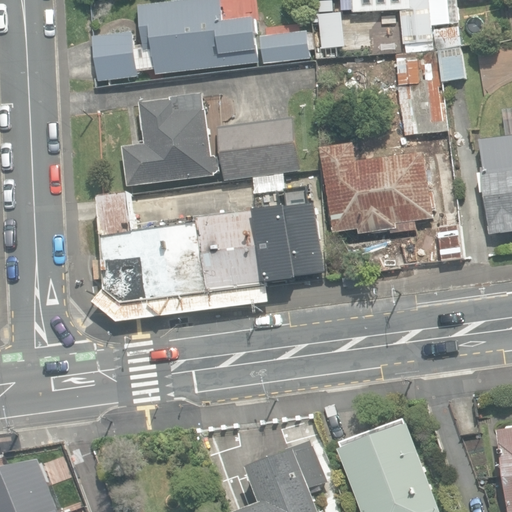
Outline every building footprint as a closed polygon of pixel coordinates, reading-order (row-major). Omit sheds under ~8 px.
[(155,52),(158,77),(262,64),(257,20),(240,22),(237,2),(223,4),(222,0),(204,0),(140,8),(146,53),(155,52)] [(323,0),(353,0),(355,15),(413,11),(412,0),(319,0),(320,0),(323,0)] [(436,49),(434,30),(434,27),(450,25),(446,0),(428,0),(430,13),(404,16),(408,53),(436,49)] [(459,27),(434,30),(436,49),(462,47),(459,27)] [(92,38),(99,84),(141,79),(135,32),(92,38)] [(262,37),(265,65),(311,60),(308,32),(262,37)] [(407,87),(415,141),(450,136),(443,83),(467,80),(463,50),(397,59),(401,88),(407,87)] [(125,148),(131,190),(217,177),(205,97),(142,106),(147,145),(125,148)] [(219,129),(226,183),(303,173),(295,118),(219,129)] [(485,193),(491,236),(511,233),(511,167),(508,137),(482,141),(486,170),(482,171),(483,174),(479,175),(481,194),(485,193)] [(360,232),(361,236),(391,232),(391,236),(418,232),(417,223),(434,221),(425,155),(359,164),(357,146),(323,150),(334,235),(360,232)] [(260,213),(269,286),(301,282),(300,277),(329,273),(319,206),(312,207),(310,189),(288,192),(290,210),(284,211),(282,193),(258,196),(260,213)] [(119,323),(215,311),(203,216),(138,223),(135,195),(105,199),(109,238),(114,289),(96,302),(119,323)] [(440,212),(445,263),(466,261),(461,210),(440,212)] [(203,216),(215,311),(271,304),(269,286),(260,213),(239,216),(238,212),(203,216)] [(94,260),(95,280),(105,279),(104,259),(94,260)] [(341,450),(363,511),(441,511),(411,425),(341,450)] [(511,511),(511,430),(500,432),(509,511),(511,511)] [(325,511),(322,511),(300,453),(251,471),(264,505),(243,511),(325,511)]
